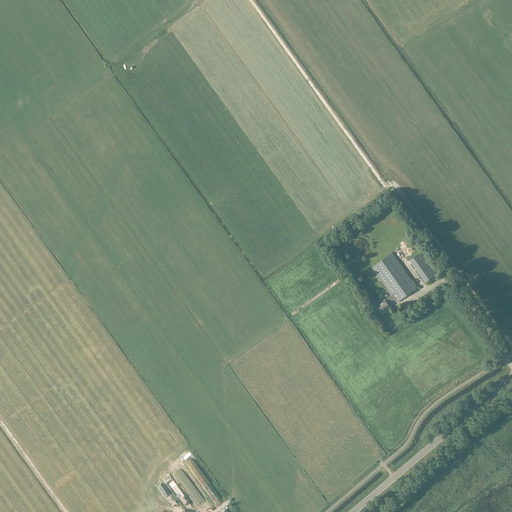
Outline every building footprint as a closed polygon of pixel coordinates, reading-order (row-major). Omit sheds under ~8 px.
[(367,252),(367,250),(367,249),(366,246),(365,245),(364,243),(362,242),(360,241),(359,240),(357,240),(355,240),(353,241),(351,242),(350,243),(349,245),(348,246),(347,249),(347,250),(347,252),(348,255),(349,256),(350,258),(351,259),(353,260),(355,260),(357,261),(360,260),(361,260),(363,259),(364,258),(366,255),(366,254),(367,252)] [(402,262),(406,259),(403,256),(401,258),(398,254),(402,251),(400,247),(394,251),(402,262)] [(421,252),(410,260),(426,282),(437,274),(421,252)] [(392,253),(372,268),(391,295),(385,300),(384,300),(380,303),(381,303),(376,306),(381,313),(390,307),(389,306),(396,302),(397,303),(417,288),(392,253)] [(196,480),(208,496),(213,492),(196,470),(192,473),(197,480),(196,480)] [(185,475),(180,479),(191,494),(196,490),(185,475)] [(183,510),(190,506),(176,483),(169,487),(183,510)] [(198,498),(194,493),(192,495),(200,505),(202,503),(198,498)]
